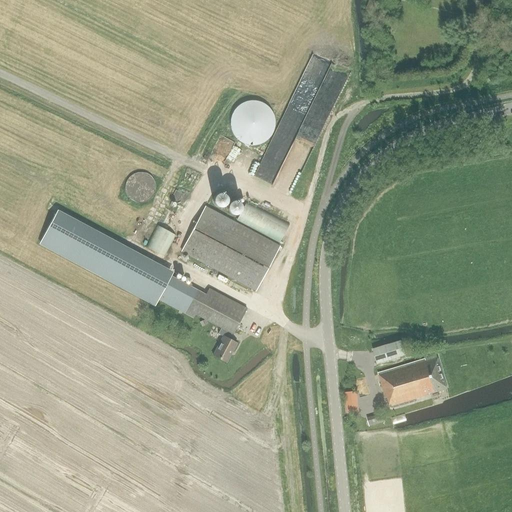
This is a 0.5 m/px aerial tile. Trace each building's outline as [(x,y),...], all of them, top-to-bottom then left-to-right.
[(376,13),(379,6),(377,5),(377,3),(370,0),(369,0),(366,8),(376,13)] [(251,146),(254,146),(255,145),(257,145),(258,145),(260,144),(261,144),(263,143),(264,142),(265,142),(266,141),(268,139),(269,138),(270,137),(271,136),(272,134),(273,132),(273,131),(274,129),(274,128),(275,126),(275,125),(275,124),(275,122),(275,121),(274,119),(274,118),(274,116),(273,115),(273,114),(272,112),(271,111),(270,110),(269,108),(268,107),(267,106),(266,105),(264,104),(263,104),(262,103),(261,102),(259,102),(258,102),(257,101),(255,101),(253,101),(250,101),(248,101),(247,102),(244,102),(243,103),(242,104),(240,104),(239,105),(238,106),(237,107),(236,108),(235,109),(234,111),(233,112),(232,113),(232,115),(231,116),(231,118),(230,119),(230,121),(230,122),(230,124),(230,125),(230,127),(231,128),(231,129),(231,131),(232,132),(233,134),(234,135),(234,136),(236,138),(238,140),(239,141),(240,142),(241,142),(242,143),(243,144),(245,144),(246,145),(248,145),(249,145),(251,146)] [(142,200),(157,190),(146,173),(131,183),(142,200)] [(166,236),(166,238),(172,241),(174,236),(167,234),(178,207),(169,203),(157,233),(166,236)] [(256,291),(280,246),(206,206),(182,251),(256,291)] [(155,306),(159,299),(163,302),(193,318),(196,311),(222,325),(218,334),(223,336),(213,355),(226,362),(236,343),(229,339),(233,331),(234,332),(246,308),(209,288),(206,295),(171,276),(174,272),(57,210),(39,245),(155,306)] [(377,364),(406,355),(402,340),(373,349),(377,364)] [(438,392),(447,389),(437,355),(378,373),(385,398),(387,397),(390,407),(428,395),(428,393),(437,391),(438,392)] [(346,400),(358,399),(357,391),(345,392),(346,400)] [(370,426),(385,422),(382,413),(367,418),(370,426)]
